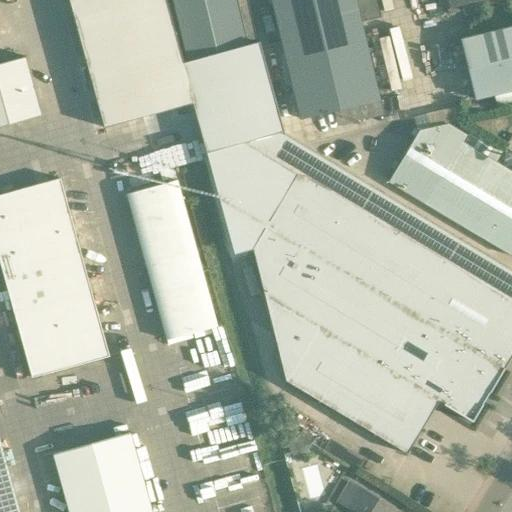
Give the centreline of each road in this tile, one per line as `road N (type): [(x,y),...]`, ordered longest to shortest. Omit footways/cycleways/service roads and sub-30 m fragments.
road 1 (unknown): [(511,511),(288,410),(267,372),(228,238),(230,223),(269,177),(301,164),(324,168),(511,280)]
road 2 (unknown): [(151,389),(76,132)]
road 3 (unknown): [(16,426),(151,389)]
road 4 (unknown): [(37,0),(76,132)]
road 5 (unknown): [(181,511),(151,389)]
